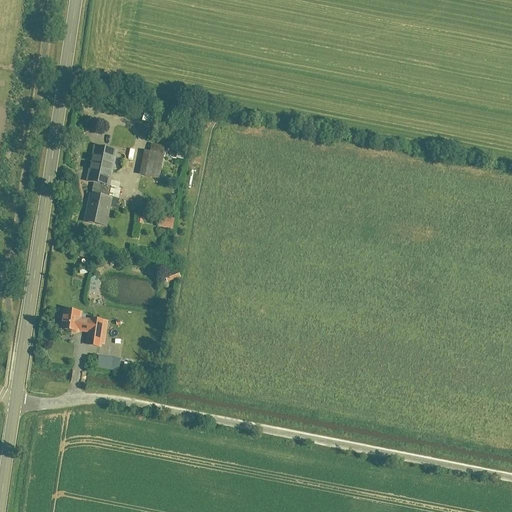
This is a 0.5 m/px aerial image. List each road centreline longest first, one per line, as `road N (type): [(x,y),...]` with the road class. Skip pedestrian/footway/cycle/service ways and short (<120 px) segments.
road 1 (residential): [(511,479),(122,399),(15,399)]
road 2 (secondary): [(15,399),(75,0)]
